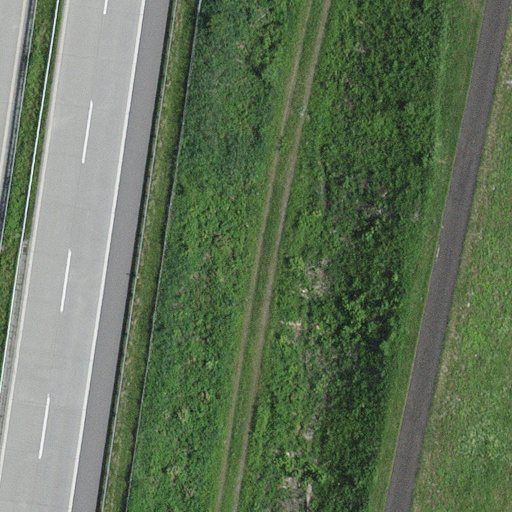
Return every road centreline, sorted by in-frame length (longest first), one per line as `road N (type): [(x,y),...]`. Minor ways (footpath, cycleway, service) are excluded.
road 1 (track): [(503,0),(400,511)]
road 2 (unknown): [(322,0),(227,511)]
road 3 (motorway): [(31,511),(107,0)]
